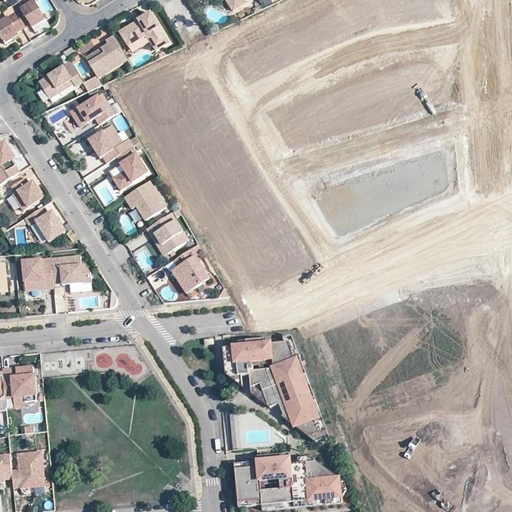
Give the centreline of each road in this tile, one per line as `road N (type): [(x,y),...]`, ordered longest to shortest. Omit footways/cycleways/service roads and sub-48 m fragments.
road 1 (residential): [(192,35),(343,280)]
road 2 (unknown): [(234,102),(373,43),(485,29)]
road 3 (residential): [(145,325),(14,119)]
road 4 (residential): [(482,0),(498,209)]
road 5 (residential): [(212,511),(203,417),(145,325)]
road 6 (residential): [(343,280),(498,209)]
road 7 (residential): [(145,325),(0,339)]
road 8 (residential): [(225,316),(276,311),(343,280)]
